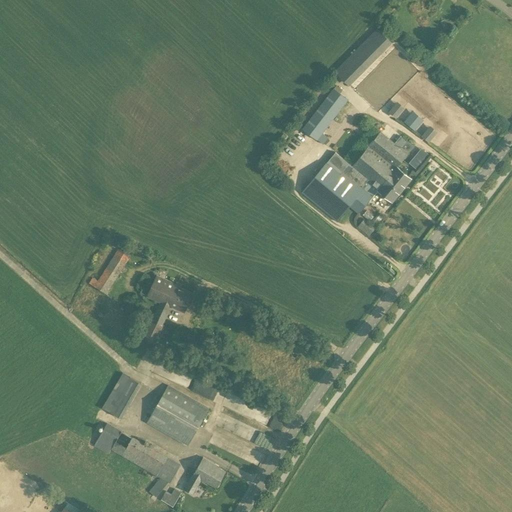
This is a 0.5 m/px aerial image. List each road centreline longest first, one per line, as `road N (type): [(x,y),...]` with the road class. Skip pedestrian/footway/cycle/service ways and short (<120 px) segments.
road 1 (tertiary): [(511,137),(310,402),(244,511)]
road 2 (unknown): [(409,271),(293,185)]
